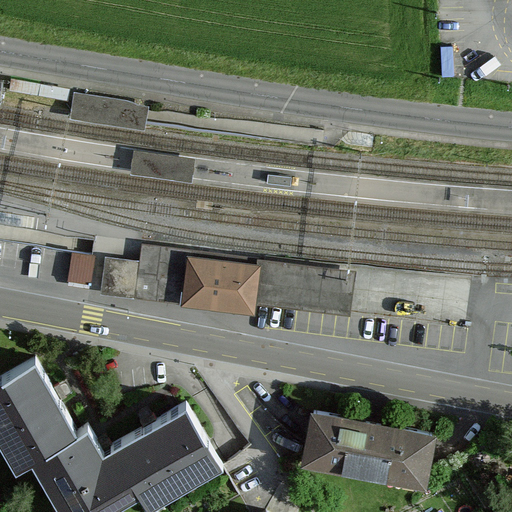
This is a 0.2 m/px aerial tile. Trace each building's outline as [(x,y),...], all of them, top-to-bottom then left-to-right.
[(293,171),(266,168),(265,182),(292,184),(293,171)] [(140,259),(135,296),(250,311),(251,306),(224,303),(186,298),(186,297),(165,294),(169,265),(190,267),(192,257),(198,258),(199,253),(216,256),(216,260),(258,265),(259,256),(141,241),(140,259)] [(74,253),(71,274),(89,277),(93,256),(74,253)] [(190,267),(169,265),(165,294),(186,297),(186,298),(224,303),(251,306),(252,295),(341,306),(345,276),(258,265),(216,260),(216,256),(199,253),(198,258),(192,257),(190,267)] [(104,254),(100,292),(135,296),(140,259),(104,254)] [(222,463),(186,401),(112,443),(116,449),(107,454),(88,421),(77,427),(35,356),(0,376),(0,439),(15,466),(30,457),(62,511),(104,511),(140,492),(148,506),(222,463)] [(313,408),(305,458),(423,479),(432,430),(313,408)]
